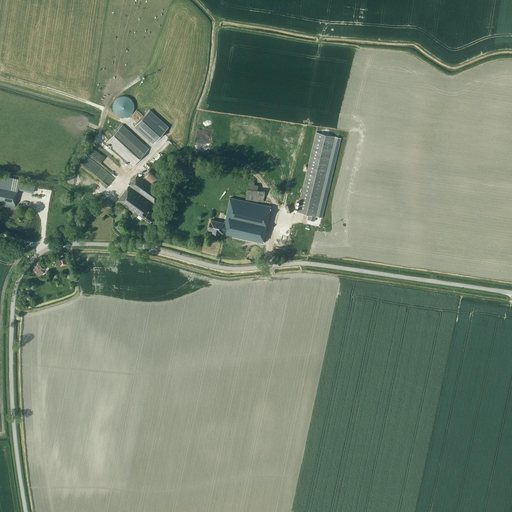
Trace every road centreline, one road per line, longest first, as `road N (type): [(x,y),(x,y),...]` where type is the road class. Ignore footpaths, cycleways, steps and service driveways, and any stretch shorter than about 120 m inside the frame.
road 1 (tertiary): [(43,250),(136,246),(234,269),(310,263),(511,292)]
road 2 (tertiary): [(25,511),(13,423),(12,310),(21,273),(43,250)]
